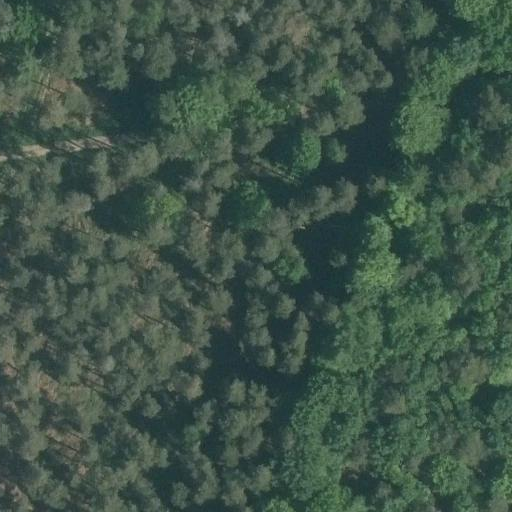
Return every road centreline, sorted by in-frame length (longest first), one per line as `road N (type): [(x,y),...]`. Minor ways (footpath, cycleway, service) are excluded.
road 1 (track): [(298,511),(504,0)]
road 2 (unknown): [(511,73),(0,153)]
